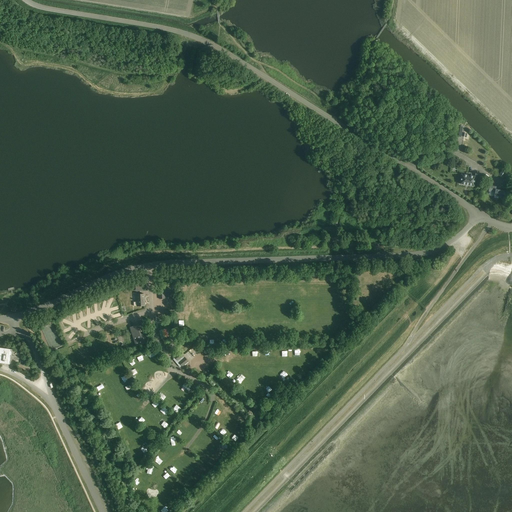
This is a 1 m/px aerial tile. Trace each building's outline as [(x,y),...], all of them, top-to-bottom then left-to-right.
[(457,134),(457,136),(461,137),(463,127),(459,126),(456,125),(455,134),(457,134)] [(500,176),(506,179),(509,173),(503,170),(500,176)] [(479,174),(475,173),(475,176),(466,175),(462,174),(461,174),(461,175),(460,183),(460,184),(473,186),(474,186),(475,180),(478,181),(479,174)] [(159,289),(160,299),(170,299),(169,289),(159,289)] [(136,295),(137,306),(145,306),(144,294),(136,295)] [(130,327),(136,347),(150,342),(144,323),(130,327)] [(57,341),(61,339),(53,324),(46,328),(52,339),(55,337),(57,341)] [(0,362),(10,364),(12,349),(0,347),(0,362)] [(182,366),(182,367),(188,362),(180,352),(174,357),(175,358),(173,360),(180,368),(182,366)] [(184,377),(180,382),(187,387),(190,381),(184,377)]
